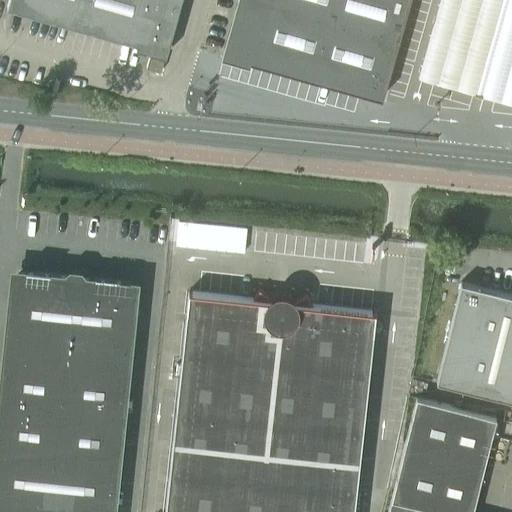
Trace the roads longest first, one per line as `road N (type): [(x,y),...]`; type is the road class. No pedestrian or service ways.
road 1 (unknown): [(365,511),(387,282),(1,248),(0,262)]
road 2 (tertiary): [(511,164),(170,129)]
road 3 (tertiary): [(170,129),(0,112)]
road 4 (unclassified): [(170,129),(207,0)]
